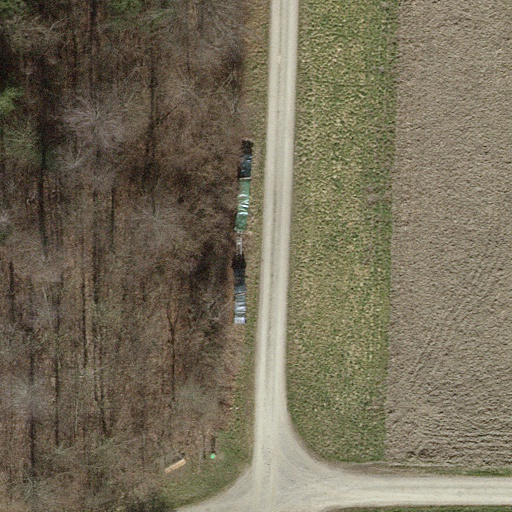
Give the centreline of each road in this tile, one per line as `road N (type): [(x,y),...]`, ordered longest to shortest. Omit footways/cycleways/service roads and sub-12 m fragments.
road 1 (track): [(287,0),(270,511)]
road 2 (track): [(511,490),(274,489),(217,511)]
